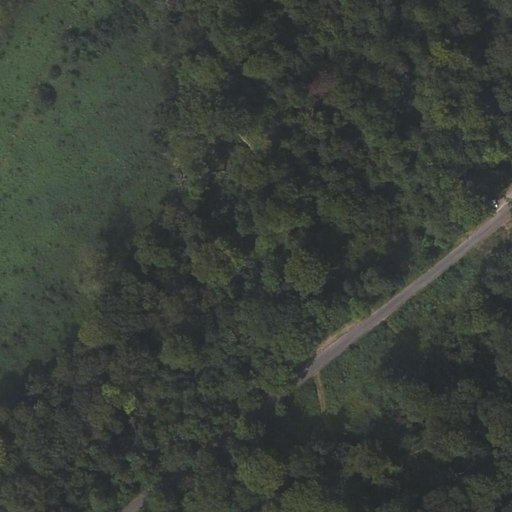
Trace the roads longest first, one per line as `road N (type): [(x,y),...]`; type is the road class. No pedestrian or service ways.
road 1 (unclassified): [(128,511),(511,205)]
road 2 (track): [(0,169),(46,60),(88,0)]
